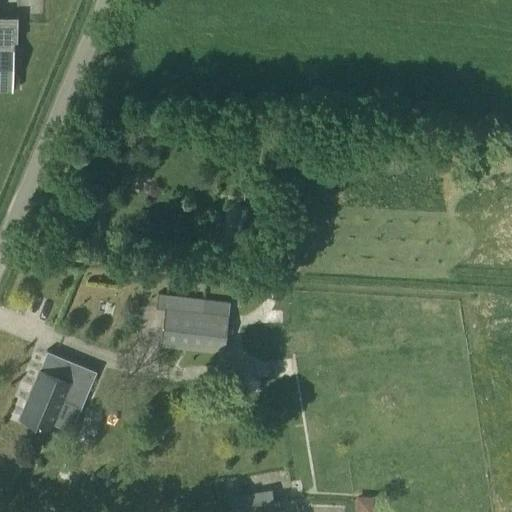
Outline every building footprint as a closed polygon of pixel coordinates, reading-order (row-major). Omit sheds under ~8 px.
[(0,87),(12,88),(14,40),(17,40),(17,15),(16,15),(16,24),(0,23),(0,87)] [(224,351),(228,315),(165,308),(160,344),(224,351)] [(296,349),(308,347),(305,330),(293,332),(296,349)] [(96,370),(46,350),(25,402),(20,416),(49,428),(62,399),(81,406),(96,370)] [(61,496),(98,510),(108,480),(72,467),(61,496)] [(357,511),(375,511),(375,493),(357,494),(357,511)] [(275,511),(275,508),(250,511),(249,511),(248,502),(233,505),(233,511),(275,511)]
